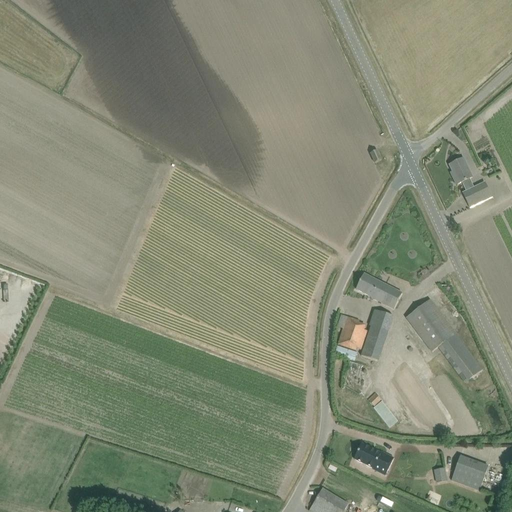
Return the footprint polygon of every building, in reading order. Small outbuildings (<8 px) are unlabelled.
[(370,154),(375,163),(381,160),(377,151),(370,154)] [(471,208),(480,204),(492,198),(485,182),(473,188),(470,179),(471,179),(472,178),(467,168),(463,159),(450,165),(455,176),(453,177),(456,185),(462,183),(466,192),(463,193),(470,209),(471,209),(471,208)] [(393,309),(401,293),(364,274),(356,290),(371,298),(393,309)] [(464,384),(482,370),(430,300),(406,318),(431,351),(436,347),(464,384)] [(379,361),(393,317),(374,311),(371,320),(369,326),(371,327),(361,356),(379,361)] [(341,316),(337,327),(343,329),(338,345),(347,348),(357,351),(357,350),(361,351),(363,346),(368,331),(364,330),(358,328),(359,323),(360,322),(341,316)] [(337,347),(335,356),(355,362),(357,353),(337,347)] [(375,394),(368,400),(374,406),(381,400),(375,394)] [(439,407),(445,414),(459,402),(453,395),(439,407)] [(392,427),(399,421),(384,400),(376,407),(392,427)] [(373,469),(373,470),(385,476),(394,459),(382,453),(381,453),(362,444),(354,460),(373,469)] [(451,481),(479,491),(488,467),(460,457),(451,481)] [(444,469),(434,471),(437,483),(447,481),(444,469)] [(309,511),(344,511),(349,505),(323,489),(309,511)]
